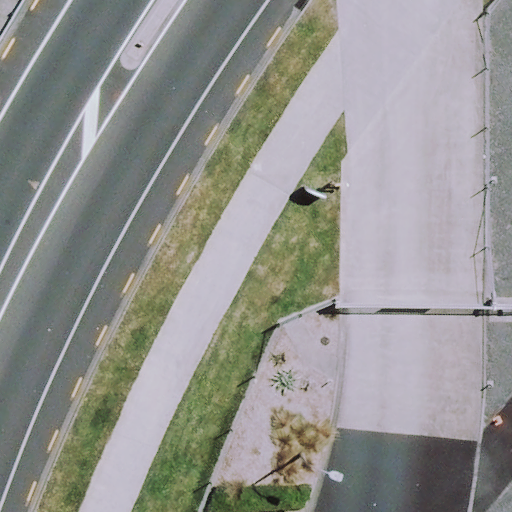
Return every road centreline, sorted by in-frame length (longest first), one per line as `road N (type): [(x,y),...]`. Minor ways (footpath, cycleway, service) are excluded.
road 1 (unclassified): [(237,0),(197,52),(36,215)]
road 2 (unclassified): [(36,215),(70,25),(89,0)]
